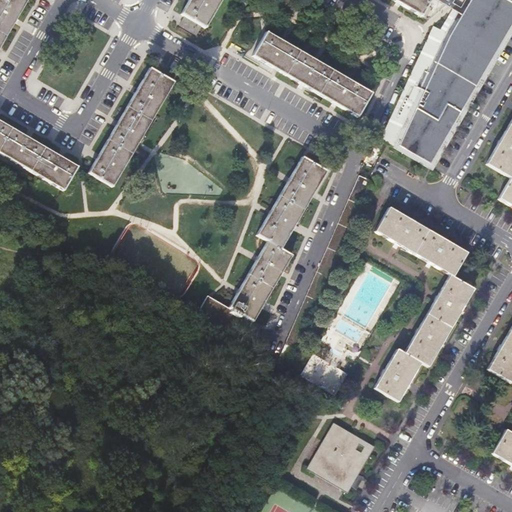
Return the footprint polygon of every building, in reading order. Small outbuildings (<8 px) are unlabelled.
[(0,0),(0,45),(15,20),(26,0),(0,0)] [(188,0),(179,17),(183,19),(199,28),(203,30),(220,0),(188,0)] [(434,26),(383,138),(395,144),(430,165),(511,24),(511,3),(506,0),(465,0),(458,13),(455,11),(452,9),(451,11),(440,29),(434,26)] [(442,0),(447,2),(448,0),(390,0),(420,17),(429,0),(442,0)] [(465,0),(448,0),(447,2),(442,0),(432,0),(448,9),(451,11),(452,9),(455,11),(458,13),(465,0)] [(422,16),(424,17),(430,8),(427,6),(422,16)] [(193,38),(199,28),(183,19),(178,28),(193,38)] [(264,34),(251,58),(274,72),(301,87),(333,106),(355,119),(369,96),(347,83),(313,63),(281,44),(264,34)] [(86,176),(111,190),(138,142),(171,85),(148,71),(136,92),(117,124),(98,157),(86,176)] [(511,176),(511,173),(511,119),(499,142),(485,166),(509,179),(497,200),(511,208),(511,176)] [(0,157),(62,194),(75,170),(58,160),(26,141),(0,125),(0,157)] [(324,174),(300,160),(289,180),(269,213),(255,238),(265,244),(279,252),(294,226),(313,194),(324,174)] [(291,366),(371,183),(368,181),(359,177),(279,361),(280,361),(277,368),(288,372),(291,366)] [(471,291),(451,279),(464,255),(443,242),(410,223),(384,208),(370,233),(396,248),(428,267),(447,278),(436,298),(416,333),(402,357),(390,349),(378,369),(368,387),(391,401),(402,382),(413,363),(425,370),(441,342),(459,312),(471,291)] [(194,319),(238,346),(263,305),(281,273),(290,259),(279,252),(265,244),(258,258),(238,292),(228,311),(207,299),(206,298),(194,319)] [(486,371),(510,386),(511,382),(511,325),(499,349),(486,371)] [(299,378),(333,398),(346,376),(311,356),(299,378)] [(363,456),(348,446),(353,436),(333,423),(308,466),(345,487),(347,483),(354,471),(363,456)] [(511,433),(504,428),(490,451),(511,464),(511,433)] [(363,456),(369,446),(353,436),(348,446),(363,456)] [(358,481),(361,476),(354,471),(347,483),(355,487),(358,481)]
